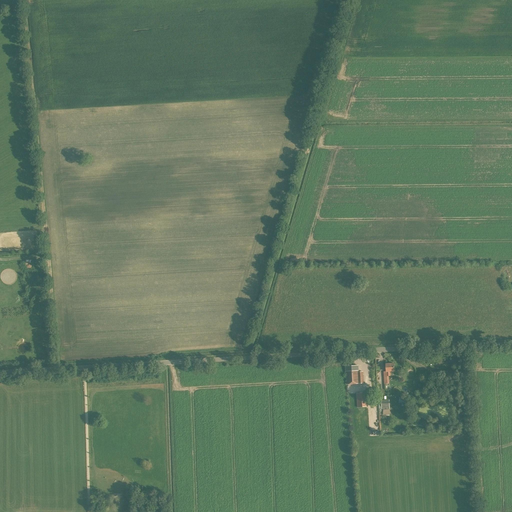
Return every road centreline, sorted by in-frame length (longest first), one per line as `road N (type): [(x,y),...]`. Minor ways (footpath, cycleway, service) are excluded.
road 1 (unclassified): [(511,344),(57,368)]
road 2 (track): [(22,0),(57,368)]
road 3 (track): [(474,511),(465,345)]
